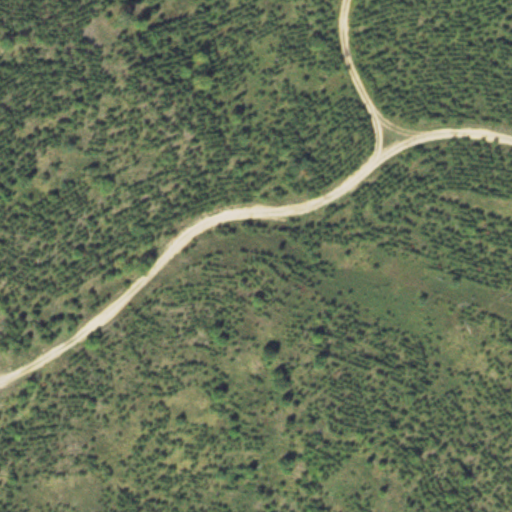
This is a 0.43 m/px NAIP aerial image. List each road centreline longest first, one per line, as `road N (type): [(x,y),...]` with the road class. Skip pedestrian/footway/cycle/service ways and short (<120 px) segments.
road 1 (track): [(0,379),(128,299),(199,223),(311,211),(421,134),(511,149)]
road 2 (track): [(348,0),(361,90),(405,145)]
